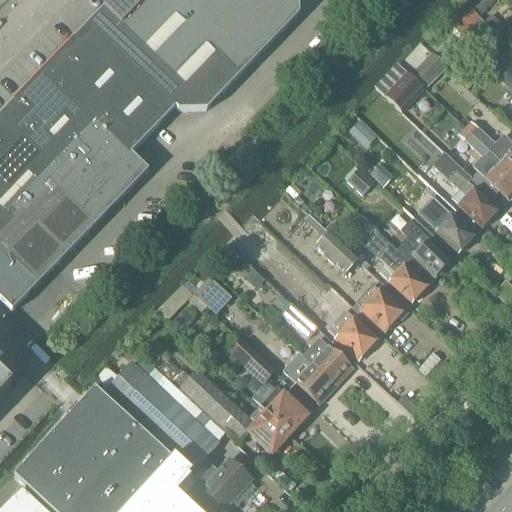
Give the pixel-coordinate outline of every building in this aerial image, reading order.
[(184,0),(112,0),(87,26),(177,114),(205,114),(252,65),(184,0)] [(184,0),(252,65),(298,18),(297,0),(184,0)] [(475,0),(471,4),(473,5),(473,6),(470,9),(481,19),(498,0),(475,0)] [(448,28),(450,29),(461,40),(479,21),(467,9),(448,28)] [(87,26),(42,73),(95,125),(130,157),(174,112),(176,114),(177,114),(87,26)] [(433,59),(442,67),(459,50),(450,42),(433,59)] [(412,76),(427,91),(446,73),(431,57),(412,76)] [(497,82),(511,95),(511,76),(507,72),(497,82)] [(42,73),(0,116),(0,123),(50,172),(95,125),(42,73)] [(383,99),(401,117),(424,94),(406,76),(383,99)] [(0,123),(0,213),(5,219),(50,172),(0,123)] [(95,125),(50,172),(5,219),(0,224),(0,304),(11,315),(147,174),(130,157),(95,125)] [(470,126),(464,133),(511,177),(511,146),(503,138),(493,148),(470,126)] [(470,182),(491,201),(497,194),(506,203),(509,200),(511,199),(511,177),(464,133),(458,139),(468,147),(467,148),(478,158),(493,172),(486,180),(478,173),(470,182)] [(491,201),(470,182),(442,156),(430,169),(457,195),(450,203),(481,231),(483,228),(486,228),(491,223),(490,221),(496,215),(486,206),(491,201)] [(383,190),(390,181),(377,170),(370,178),(383,190)] [(347,184),(361,198),(373,186),(358,172),(347,184)] [(302,207),(299,211),(305,216),(308,212),(302,207)] [(474,233),(453,214),(441,227),(435,234),(457,256),(460,253),(462,253),(467,248),(467,246),(472,240),(470,237),(474,233)] [(379,236),(376,239),(428,287),(434,281),(437,278),(439,278),(444,273),(444,271),(449,265),(408,226),(400,235),(406,241),(396,252),(379,236)] [(357,265),(327,238),(315,251),(318,253),(316,254),(322,260),(323,258),(337,270),(335,272),(341,277),(342,276),(345,278),(357,265)] [(428,287),(376,239),(365,250),(395,278),(388,286),(410,307),(413,303),(416,303),(420,298),(420,296),(426,290),(428,287)] [(193,297),(194,298),(207,310),(216,319),(231,302),(209,281),(193,297)] [(356,309),(359,312),(358,314),(359,315),(357,317),(379,338),(383,333),(384,335),(386,332),(389,332),(394,327),(394,324),(402,315),(378,292),(377,293),(374,290),(356,309)] [(324,303),(333,311),(342,303),(332,294),(324,303)] [(201,316),(207,310),(194,298),(188,304),(201,316)] [(313,329),(291,308),(280,319),(303,340),(313,329)] [(333,341),(347,353),(358,363),(360,361),(363,361),(368,355),(368,352),(376,344),(346,316),(329,335),(334,340),(333,341)] [(302,360),(310,367),(335,391),(342,383),(341,382),(350,371),(330,353),(319,342),(302,360)] [(240,345),(233,353),(229,357),(262,387),(274,375),(240,345)] [(289,440),(259,409),(249,420),(198,372),(189,381),(182,374),(179,377),(163,363),(154,371),(162,379),(238,449),(247,439),(255,446),(256,445),(270,458),(281,447),(283,447),(289,440)] [(426,382),(440,394),(456,377),(442,364),(426,382)] [(122,511),(157,475),(176,492),(218,446),(131,366),(101,399),(93,392),(12,480),(28,493),(23,498),(19,494),(1,511),(122,511)] [(335,391),(310,367),(293,385),(317,407),(326,397),(328,399),(335,391)] [(0,399),(8,391),(9,390),(8,390),(0,381),(0,399)] [(276,390),(259,409),(289,440),(295,434),(295,431),(305,420),(291,406),(292,405),(276,390)] [(201,494),(220,511),(222,511),(249,483),(228,464),(201,494)] [(188,511),(172,496),(156,511),(188,511)]
